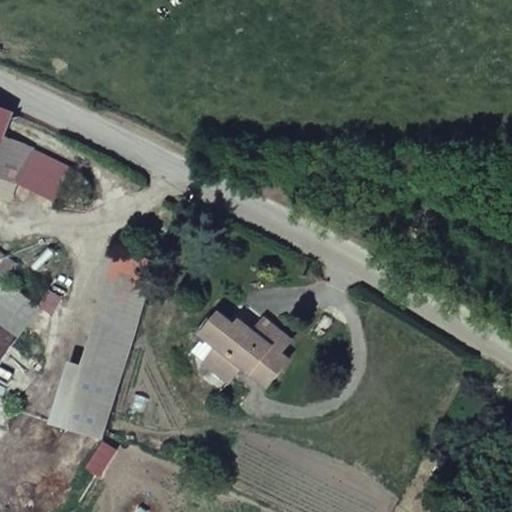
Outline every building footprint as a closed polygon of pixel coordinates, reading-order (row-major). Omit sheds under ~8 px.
[(0,149),(5,138),(15,112),(0,105),(0,149)] [(0,149),(0,174),(21,183),(34,151),(5,138),(0,149)] [(0,283),(0,284),(15,262),(0,251),(0,283)] [(36,309),(0,284),(0,319),(20,333),(36,309)] [(101,443),(145,298),(105,286),(61,431),(101,443)] [(257,332),(255,331),(241,320),(237,325),(221,313),(204,334),(220,347),(208,362),(231,380),(244,365),(270,385),(290,359),(282,352),(292,339),(274,326),(260,343),(253,338),(257,332)] [(265,318),(255,331),(257,332),(253,338),(260,343),(274,326),(265,318)]
